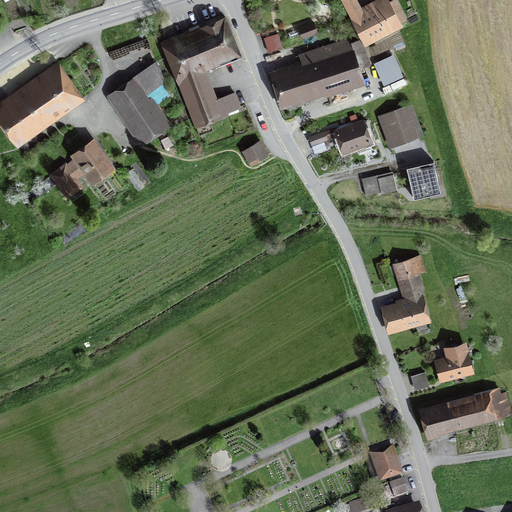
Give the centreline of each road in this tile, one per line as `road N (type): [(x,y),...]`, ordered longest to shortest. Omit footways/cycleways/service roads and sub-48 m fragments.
road 1 (unclassified): [(424,461),(349,247),(277,124),(228,0)]
road 2 (secondary): [(160,0),(57,32),(0,63)]
road 3 (track): [(89,21),(105,71),(96,103),(124,145)]
